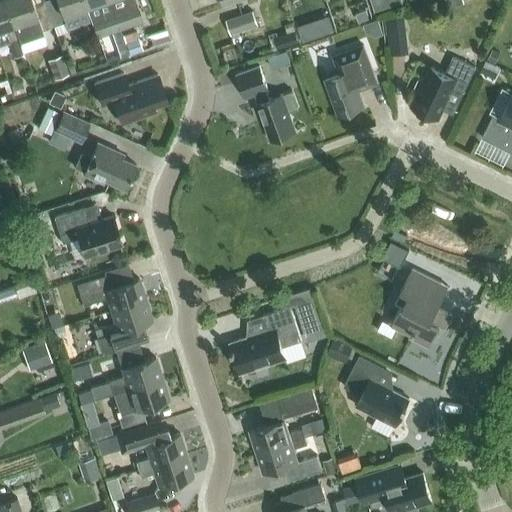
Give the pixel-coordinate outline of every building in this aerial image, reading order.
[(5,0),(0,0),(0,41),(7,39),(18,36),(13,23),(5,0)] [(5,0),(13,23),(18,36),(19,41),(41,33),(40,28),(51,24),(43,0),(5,0)] [(43,0),(51,24),(64,20),(66,26),(89,18),(82,0),(43,0)] [(82,0),(89,18),(95,36),(118,28),(109,0),(82,0)] [(135,0),(109,0),(118,28),(142,20),(135,0)] [(252,10),(225,19),(230,34),(257,25),(252,10)] [(385,16),(389,55),(408,52),(404,14),(385,16)] [(315,25),(299,30),(303,41),(318,36),(315,25)] [(138,34),(125,39),(129,51),(142,46),(138,34)] [(17,38),(7,41),(12,58),(22,54),(17,38)] [(377,82),(363,43),(332,54),(339,72),(325,77),(338,114),(363,105),(357,89),(377,82)] [(68,73),(61,54),(47,60),(54,79),(68,73)] [(416,90),(419,91),(412,105),(436,117),(450,87),(462,92),(474,66),(453,56),(445,72),(431,66),(425,77),(423,76),(418,78),(414,85),(416,90)] [(486,59),(480,70),(495,77),(500,67),(486,59)] [(254,93),(257,101),(257,102),(270,139),(295,130),(282,93),(268,98),(265,89),(268,88),(260,64),(236,72),(245,96),(254,93)] [(121,123),(155,111),(152,104),(166,99),(157,74),(127,84),(123,72),(93,83),(101,104),(113,100),(121,123)] [(22,82),(10,86),(13,95),(25,90),(22,82)] [(54,90),(49,102),(60,107),(65,95),(54,90)] [(511,93),(499,118),(492,115),(481,136),(511,152),(511,93)] [(47,106),(37,127),(50,133),(60,112),(47,106)] [(90,122),(63,109),(53,130),(80,142),(90,122)] [(97,142),(90,156),(80,152),(74,166),(84,171),(83,173),(102,181),(104,178),(124,187),(135,164),(121,157),(122,153),(97,142)] [(83,255),(122,243),(112,215),(85,223),(80,208),(54,216),(62,242),(78,237),(83,255)] [(37,210),(25,214),(30,230),(42,227),(37,210)] [(381,258),(399,268),(409,250),(391,240),(381,258)] [(412,267),(401,289),(395,300),(401,303),(391,323),(410,333),(409,335),(428,345),(439,323),(445,326),(451,313),(437,306),(447,285),(412,267)] [(106,297),(110,309),(145,299),(138,277),(109,287),(104,274),(76,283),(83,304),(106,297)] [(0,290),(0,300),(18,295),(15,286),(0,290)] [(152,320),(145,299),(110,309),(114,322),(94,329),(102,353),(147,339),(142,323),(152,320)] [(282,345),(301,339),(290,305),(263,314),(268,329),(230,341),(240,371),(285,357),(282,345)] [(352,347),(332,339),(326,354),(346,361),(352,347)] [(29,369),(52,361),(45,341),(23,349),(29,369)] [(359,354),(343,385),(361,394),(356,404),(395,424),(409,397),(377,381),(384,367),(359,354)] [(94,399),(113,393),(161,377),(155,356),(120,367),(123,375),(109,379),(109,381),(90,387),(94,399)] [(83,363),(68,367),(71,378),(86,374),(83,363)] [(145,418),(143,414),(147,410),(147,405),(168,399),(161,377),(113,393),(120,413),(117,414),(121,426),(145,418)] [(249,429),(256,450),(304,435),(302,427),(288,431),(283,416),(318,405),(311,385),(269,398),(277,420),(249,429)] [(40,398),(0,412),(0,427),(44,412),(40,398)] [(112,432),(108,418),(87,425),(91,438),(112,432)] [(122,451),(145,444),(149,457),(135,461),(137,469),(186,454),(179,432),(168,436),(162,419),(116,434),(122,451)] [(307,443),(304,435),(256,450),(263,471),(290,463),(295,478),(321,469),(316,454),(297,460),(293,447),(307,443)] [(101,473),(95,452),(88,453),(85,440),(77,442),(87,477),(101,473)] [(342,469),(361,464),(357,451),(338,456),(342,469)] [(186,454),(137,469),(140,477),(154,473),(158,486),(192,475),(186,454)] [(332,457),(323,460),(327,472),(336,470),(332,457)] [(402,462),(355,477),(363,502),(385,495),(390,511),(431,500),(423,472),(406,476),(402,462)] [(117,473),(105,476),(111,495),(123,492),(117,473)] [(306,511),(304,504),(325,498),(320,482),(292,491),(296,506),(278,511),(306,511)] [(343,486),(348,503),(360,499),(355,483),(343,486)] [(154,492),(125,501),(128,511),(145,511),(159,508),(154,492)] [(0,509),(0,511),(22,511),(16,494),(0,499),(0,509)]
